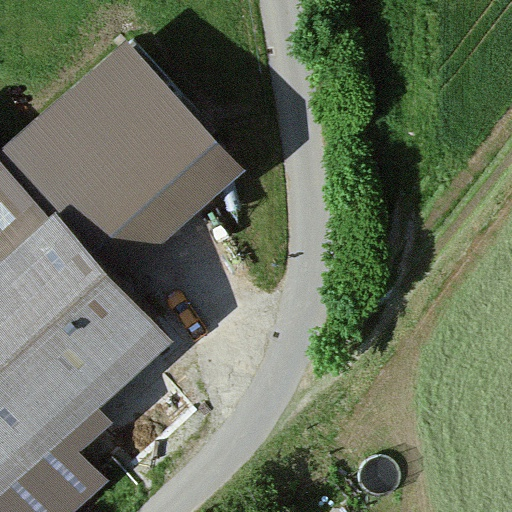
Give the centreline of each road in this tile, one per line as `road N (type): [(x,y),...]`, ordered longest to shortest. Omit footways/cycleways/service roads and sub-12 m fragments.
road 1 (unclassified): [(272,0),(300,276),(283,401),(156,511)]
road 2 (track): [(283,401),(471,202),(511,147)]
